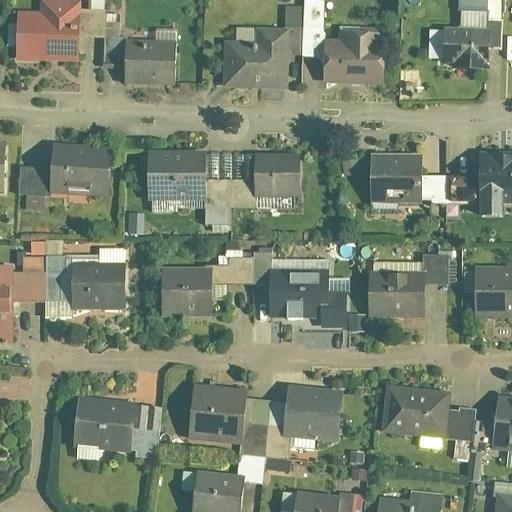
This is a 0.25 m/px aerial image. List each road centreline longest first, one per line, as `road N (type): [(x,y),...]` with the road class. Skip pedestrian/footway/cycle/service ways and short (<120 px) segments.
road 1 (residential): [(511,366),(53,365),(37,511)]
road 2 (residential): [(511,126),(0,108)]
